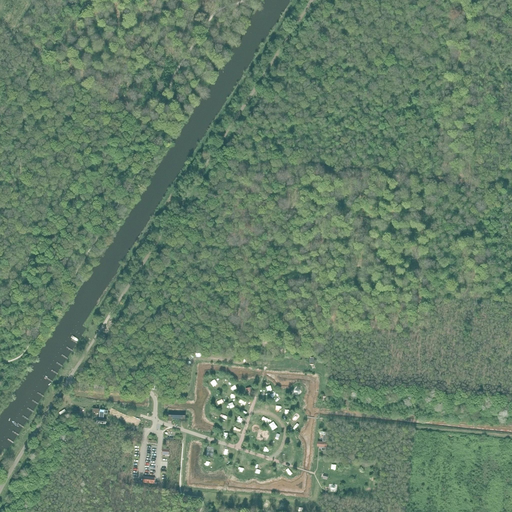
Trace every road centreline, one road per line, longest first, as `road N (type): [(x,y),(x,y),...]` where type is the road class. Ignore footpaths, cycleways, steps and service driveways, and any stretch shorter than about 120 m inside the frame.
road 1 (track): [(224,491),(308,502),(319,484),(335,478),(368,495)]
road 2 (unclassified): [(0,490),(67,381)]
